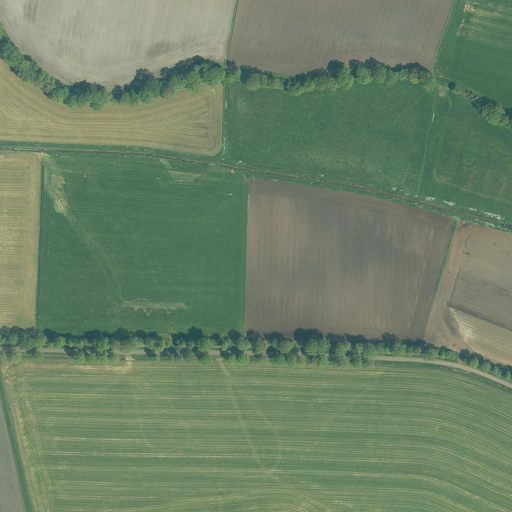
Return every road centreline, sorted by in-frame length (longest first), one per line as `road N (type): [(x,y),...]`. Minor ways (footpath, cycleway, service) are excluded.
road 1 (track): [(511,110),(452,79),(396,63),(297,77),(237,65),(141,87),(69,87),(22,56),(0,29)]
road 2 (unclassified): [(511,386),(421,360),(0,348)]
